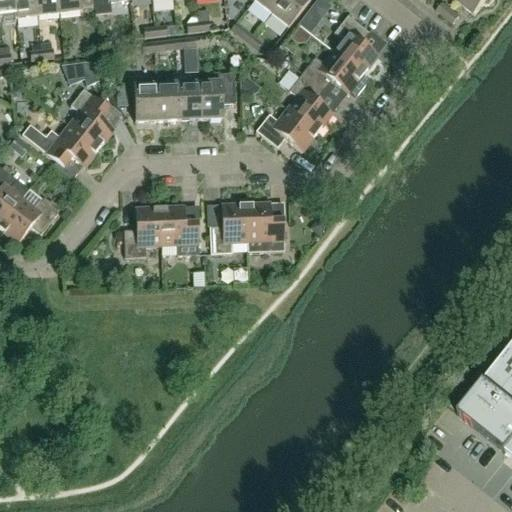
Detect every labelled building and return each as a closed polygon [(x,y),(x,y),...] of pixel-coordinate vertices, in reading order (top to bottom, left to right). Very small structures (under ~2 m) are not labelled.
[(0,0),(0,23),(15,22),(12,0),(0,0)] [(37,19),(34,0),(12,0),(15,22),(37,19)] [(58,17),(56,0),(34,0),(37,19),(58,17)] [(94,12),(92,0),(56,0),(58,17),(80,14),(94,12)] [(270,17),(283,0),(255,0),(253,3),(270,17)] [(288,31),(310,2),(307,0),(283,0),(270,17),(288,31)] [(318,0),(311,9),(323,19),(330,9),(318,0)] [(494,1),(493,0),(460,0),(457,5),(474,18),(483,7),(485,8),(489,8),(494,1)] [(451,12),(442,6),(436,14),(444,20),(451,12)] [(453,27),(459,19),(451,12),(444,20),(453,27)] [(209,33),(208,24),(210,24),(208,14),(196,16),(197,20),(198,34),(209,33)] [(378,59),(361,46),(368,36),(347,19),(333,36),(342,42),(332,54),(362,78),(378,59)] [(198,34),(197,20),(190,21),(185,27),(186,36),(198,34)] [(252,39),(243,32),(236,26),(230,33),(247,46),(252,39)] [(166,38),(165,29),(154,31),(155,39),(166,38)] [(155,39),(154,31),(142,32),(143,41),(155,39)] [(262,48),(252,39),(247,46),(257,54),(262,48)] [(196,50),(195,41),(174,43),(175,52),(196,50)] [(110,51),(109,42),(98,43),(99,52),(110,51)] [(175,52),(174,43),(152,46),(153,55),(175,52)] [(153,55),(152,46),(141,47),(142,56),(153,55)] [(53,61),(52,52),(41,54),(42,63),(53,61)] [(42,63),(41,54),(29,55),(30,64),(42,63)] [(362,78),(332,54),(323,66),(314,60),(301,77),(322,94),(330,84),(353,102),(369,83),(362,78)] [(0,58),(0,67),(10,66),(9,58),(0,58)] [(90,65),(76,67),(83,84),(86,91),(99,85),(90,65)] [(235,108),(234,77),(211,78),(211,87),(198,87),(200,123),(222,123),(221,108),(235,108)] [(332,117),(315,103),(322,94),(301,77),(288,94),(296,100),(286,112),(316,136),(332,117)] [(200,123),(198,87),(177,88),(178,124),(200,123)] [(156,125),(155,88),(133,89),(134,125),(156,125)] [(178,124),(177,88),(155,88),(156,125),(178,124)] [(113,133),(97,120),(105,110),(83,93),(70,110),(78,116),(69,128),(98,152),(113,133)] [(316,136),(286,112),(277,124),(268,118),(255,135),(276,152),(284,142),(301,156),(316,136)] [(98,152),(69,128),(59,140),(51,134),(45,141),(29,129),(21,138),(59,168),(66,158),(83,171),(98,152)] [(15,140),(8,150),(22,161),(30,150),(15,140)] [(0,228),(28,194),(8,178),(12,174),(5,168),(1,172),(0,171),(0,228)] [(28,194),(0,228),(0,233),(17,247),(30,230),(40,238),(61,212),(51,203),(50,205),(43,200),(41,203),(29,193),(28,194)] [(284,255),(283,227),(270,228),(270,206),(245,207),(247,245),(247,256),(284,255)] [(247,245),(245,207),(220,208),(221,230),(209,230),(210,258),(232,257),(231,246),(247,245)] [(198,258),(197,231),(184,231),(183,210),(159,211),(160,249),(176,248),(176,259),(198,258)] [(66,211),(59,220),(66,225),(73,216),(66,211)] [(160,249),(159,211),(134,212),(135,234),(123,234),(124,262),(146,261),(145,250),(160,249)] [(511,461),(511,350),(458,418),(511,461)]
